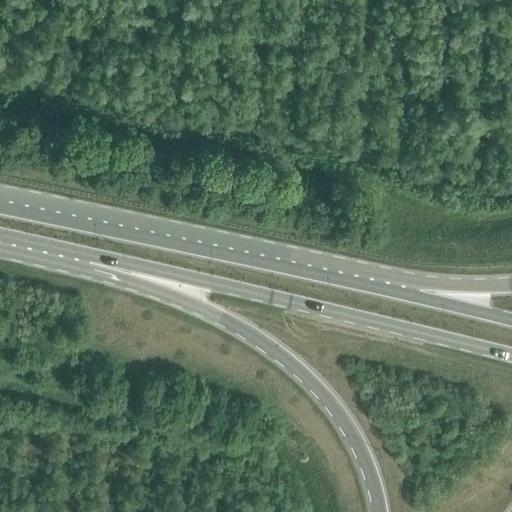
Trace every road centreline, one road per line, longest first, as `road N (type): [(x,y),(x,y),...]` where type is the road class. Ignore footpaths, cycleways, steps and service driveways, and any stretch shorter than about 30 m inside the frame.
road 1 (secondary): [(100,255),(511,356)]
road 2 (secondary): [(100,255),(298,372),(339,417),(377,511)]
road 3 (secondary): [(374,283),(0,208)]
road 4 (secondary): [(511,320),(374,283)]
road 5 (secondary): [(511,278),(374,283)]
